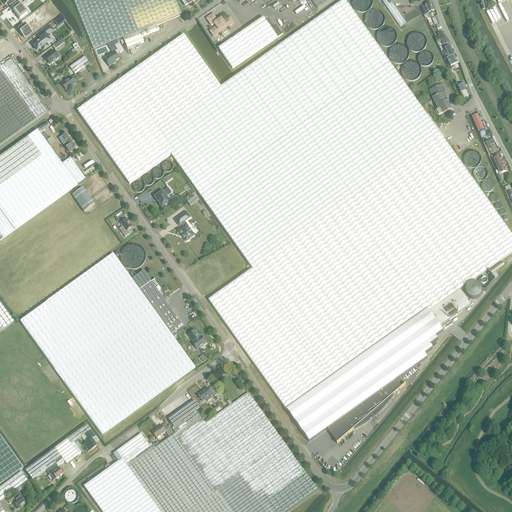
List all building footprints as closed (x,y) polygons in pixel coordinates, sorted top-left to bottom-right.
[(20,0),(11,7),(14,10),(13,11),(16,15),(19,19),(27,13),(22,6),(29,0),(20,0)] [(73,0),(94,50),(123,38),(125,42),(158,29),(157,25),(182,15),(175,0),(73,0)] [(311,0),(318,9),(331,0),(311,0)] [(389,0),(381,0),(400,27),(405,23),(395,8),(390,1),(389,0)] [(184,35),(77,111),(130,185),(171,155),(180,168),(183,172),(197,191),(233,243),(253,269),(209,301),(287,411),(428,310),(429,312),(460,290),(511,253),(511,236),(345,1),(248,69),(227,84),(222,88),(184,35)] [(428,14),(427,13),(430,12),(431,13),(433,12),(433,11),(434,11),(432,5),(431,5),(430,4),(422,7),(425,15),(428,14)] [(210,32),(214,37),(234,23),(230,18),(224,22),(222,19),(218,22),(213,15),(207,19),(212,26),(215,24),(217,27),(210,32)] [(233,69),(248,58),(277,38),(263,18),(219,49),(233,69)] [(30,31),(25,24),(18,29),(25,39),(30,35),(28,33),(30,31)] [(36,43),(33,46),(37,51),(40,48),(42,47),(43,49),(47,46),(45,44),(49,41),(47,38),(49,36),(47,34),(52,30),(49,26),(40,33),(42,36),(39,38),(40,40),(38,42),(36,43)] [(278,27),(273,31),(278,38),(283,34),(278,27)] [(381,32),(382,47),(392,46),(390,27),(383,28),(383,32),(381,32)] [(158,29),(125,42),(128,49),(144,43),(143,39),(160,32),(158,29)] [(421,52),(425,36),(410,32),(406,48),(421,52)] [(53,46),(55,50),(63,44),(61,40),(53,46)] [(105,60),(109,67),(114,64),(113,63),(119,59),(116,55),(119,53),(120,53),(124,51),(119,43),(115,46),(117,50),(110,55),(111,56),(105,60)] [(447,45),(443,47),(446,51),(444,53),(447,59),(455,55),(453,50),(452,50),(450,46),(448,47),(447,45)] [(44,57),(50,64),(59,57),(53,50),(50,53),(48,54),(44,57)] [(420,51),(419,63),(430,64),(431,53),(420,51)] [(455,55),(447,59),(452,69),(455,68),(454,65),(458,63),(457,60),(458,59),(455,55)] [(70,67),(75,75),(90,65),(84,57),(70,67)] [(11,60),(1,67),(0,67),(0,145),(48,111),(31,88),(11,60)] [(419,63),(403,63),(403,80),(413,80),(413,77),(418,77),(419,63)] [(67,91),(76,84),(71,78),(62,84),(67,91)] [(464,83),(457,86),(458,86),(460,92),(461,92),(467,89),(464,83)] [(443,84),(429,90),(433,98),(432,98),(438,110),(436,111),(439,116),(451,110),(447,101),(445,102),(444,99),(447,97),(444,92),(446,91),(443,84)] [(478,132),(484,129),(478,115),(472,117),(478,132)] [(38,130),(40,133),(49,126),(47,123),(38,130)] [(0,241),(30,220),(77,186),(62,165),(36,130),(0,155),(0,241)] [(61,146),(62,145),(68,153),(76,147),(66,133),(58,139),(60,142),(59,143),(61,146)] [(52,137),(47,140),(51,146),(56,143),(52,137)] [(493,139),(485,142),(487,147),(495,143),(493,139)] [(464,162),(475,166),(480,155),(468,150),(464,162)] [(491,157),(494,164),(502,160),(499,154),(491,157)] [(70,159),(62,165),(77,186),(85,180),(70,159)] [(494,164),(497,170),(505,167),(502,160),(494,164)] [(474,174),(480,179),(487,173),(481,167),(474,174)] [(507,172),(505,167),(497,170),(502,181),(504,179),(502,174),(507,172)] [(481,185),(486,191),(493,185),(489,179),(481,185)] [(157,195),(154,197),(157,201),(162,209),(165,207),(167,209),(170,207),(168,204),(170,203),(166,197),(171,194),(168,188),(158,195),(157,195)] [(84,213),(94,205),(82,189),(72,196),(84,213)] [(495,194),(490,198),(494,203),(499,199),(495,194)] [(195,196),(187,201),(191,207),(198,201),(195,196)] [(121,212),(116,216),(119,220),(124,216),(121,212)] [(186,212),(175,221),(179,226),(180,225),(181,227),(178,230),(183,237),(182,237),(186,242),(187,241),(188,241),(189,241),(190,239),(194,236),(186,224),(185,224),(184,222),(190,218),(186,212)] [(125,238),(130,234),(128,231),(132,228),(127,220),(121,224),(123,227),(119,229),(125,238)] [(143,258),(143,257),(143,255),(142,253),(141,251),(140,249),(138,248),(136,247),(134,246),(132,246),(129,246),(127,247),(125,248),(124,249),(122,251),(121,253),(120,255),(120,257),(120,259),(120,261),(121,264),(123,265),(125,267),(126,268),(128,269),(131,269),(133,269),(136,268),(138,267),(139,266),(141,264),(142,262),(143,260),(143,258)] [(23,319),(20,322),(88,417),(102,435),(133,413),(195,368),(172,335),(132,280),(113,254),(107,259),(106,260),(98,265),(91,270),(84,275),(84,276),(76,281),(67,287),(60,293),(52,298),(44,304),(36,310),(28,316),(23,319)] [(144,271),(132,280),(172,335),(183,327),(144,271)] [(476,280),(463,288),(472,301),(484,293),(476,280)] [(428,310),(287,411),(288,412),(309,442),(327,429),(337,444),(353,430),(358,428),(362,425),(367,423),(371,420),(375,417),(378,414),(382,410),(385,407),(388,403),(391,399),(395,395),(406,385),(405,385),(400,378),(427,358),(425,355),(433,350),(430,346),(438,341),(435,337),(443,332),(440,328),(470,306),(460,290),(429,312),(428,310)] [(0,333),(14,323),(13,322),(11,319),(0,303),(0,333)] [(450,322),(442,327),(444,330),(452,324),(450,322)] [(203,346),(206,344),(201,337),(199,338),(198,336),(194,331),(188,336),(193,342),(192,343),(197,350),(200,348),(201,349),(204,347),(203,346)] [(203,402),(206,399),(208,402),(217,394),(212,387),(208,389),(208,388),(202,393),(202,392),(198,395),(203,402)] [(174,427),(172,428),(175,433),(175,434),(230,511),(282,511),(317,489),(248,393),(248,394),(224,411),(219,414),(206,423),(197,410),(174,427)] [(191,402),(168,419),(174,427),(197,410),(199,408),(194,400),(191,402)] [(165,432),(166,431),(161,425),(153,432),(157,438),(165,432)] [(87,426),(67,440),(71,445),(74,443),(84,435),(90,431),(87,426)] [(166,431),(165,432),(169,438),(170,438),(174,435),(174,434),(171,430),(170,428),(169,429),(168,430),(166,431)] [(89,441),(83,445),(88,452),(97,446),(95,444),(92,439),(95,437),(90,431),(84,435),(89,441)] [(117,452),(123,460),(126,465),(150,447),(149,445),(141,434),(117,452)] [(150,447),(126,465),(151,500),(159,511),(230,511),(175,434),(174,434),(174,435),(170,438),(169,438),(168,438),(160,445),(154,448),(152,450),(150,447)] [(0,484),(20,471),(23,469),(0,436),(0,484)] [(32,481),(46,471),(55,464),(57,467),(64,462),(66,465),(78,456),(78,455),(71,445),(67,440),(25,471),(32,481)] [(74,443),(71,445),(78,455),(81,453),(74,443)] [(123,460),(84,487),(102,511),(159,511),(151,500),(126,465),(123,460)] [(62,474),(57,467),(55,464),(46,471),(49,476),(48,476),(52,481),(62,474)] [(22,473),(0,489),(0,511),(2,510),(0,507),(0,500),(5,497),(12,492),(13,492),(16,489),(19,492),(22,490),(20,486),(27,481),(22,473)] [(11,497),(6,500),(10,505),(13,502),(18,510),(25,504),(22,501),(24,499),(19,493),(12,498),(11,497)]
